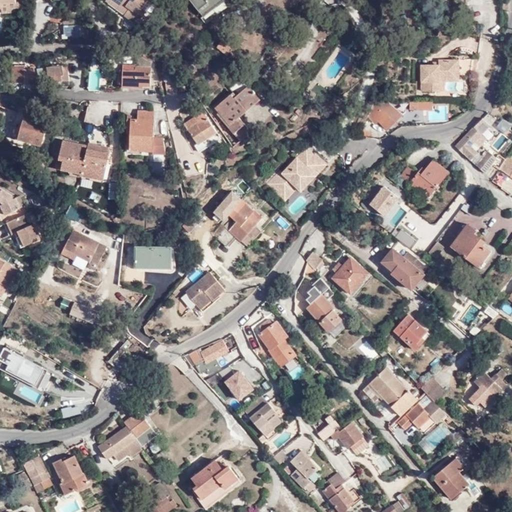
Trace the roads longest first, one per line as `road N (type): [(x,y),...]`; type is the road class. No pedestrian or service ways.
road 1 (unclassified): [(382,146),(228,328),(149,368),(102,416),(72,430),(0,434)]
road 2 (unclassified): [(382,146),(332,137),(289,75),(313,33),(314,14)]
road 3 (unclassified): [(511,31),(488,101),(470,119),(382,146)]
road 4 (unknown): [(228,328),(341,472)]
road 5 (unclassified): [(0,99),(32,92),(159,97)]
